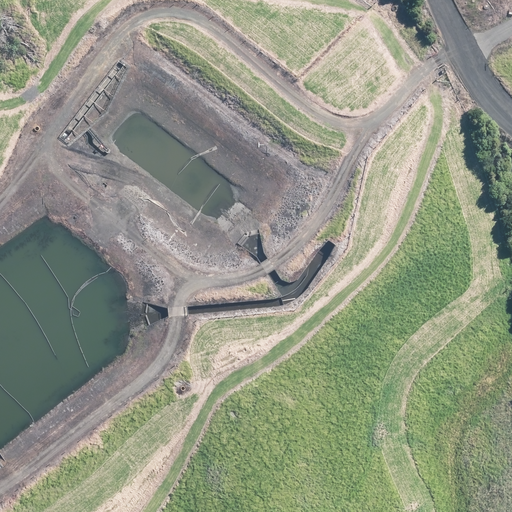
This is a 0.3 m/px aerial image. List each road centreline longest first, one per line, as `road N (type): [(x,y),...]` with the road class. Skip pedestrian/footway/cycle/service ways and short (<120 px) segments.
road 1 (track): [(511,23),(465,45),(376,121),(300,242),(251,272),(192,286),(148,379),(0,489)]
road 2 (track): [(0,198),(130,31),(178,17),(219,37),(327,118)]
road 3 (track): [(31,160),(192,286)]
